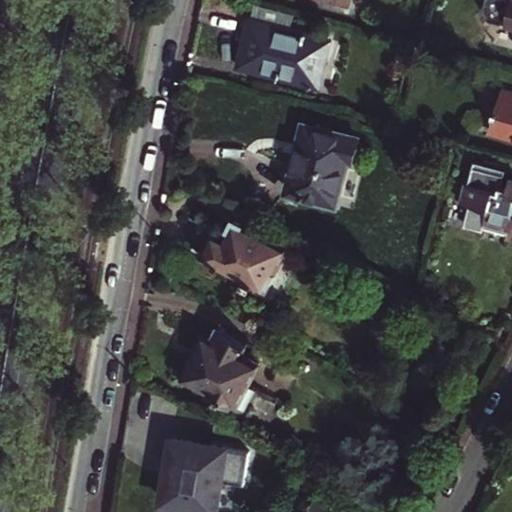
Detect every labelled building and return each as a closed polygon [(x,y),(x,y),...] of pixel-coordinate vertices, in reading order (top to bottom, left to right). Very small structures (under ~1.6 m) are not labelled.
[(511,0),(491,0),(489,12),(494,22),(506,24),(506,25),(511,27),(511,0)] [(254,21),(291,31),(294,17),(258,7),(254,21)] [(320,88),(331,41),(291,31),(254,21),(251,20),(239,67),(308,85),(308,87),(314,89),(315,87),(320,88)] [(511,91),(501,89),(490,133),(511,138),(511,91)] [(306,124),(288,193),(337,204),(349,160),(355,161),(361,138),(306,124)] [(498,174),(500,169),(474,163),(469,185),(466,184),(462,203),(470,205),(465,225),(484,230),(486,225),(508,231),(507,237),(511,238),(511,178),(508,189),(501,187),(504,175),(498,174)] [(266,289),(289,246),(236,218),(226,236),(216,231),(203,255),(215,261),(214,263),(220,265),(221,264),(245,277),(244,279),(254,284),(255,282),(266,289)] [(206,336),(184,379),(208,392),(204,400),(245,421),(261,390),(251,385),(261,364),(243,355),(247,345),(250,346),(251,343),(239,336),(238,339),(220,329),(214,340),(206,336)] [(247,486),(253,453),(177,440),(167,504),(219,511),(224,482),(247,486)] [(360,511),(320,491),(308,511),(360,511)] [(390,511),(369,501),(363,511),(390,511)]
